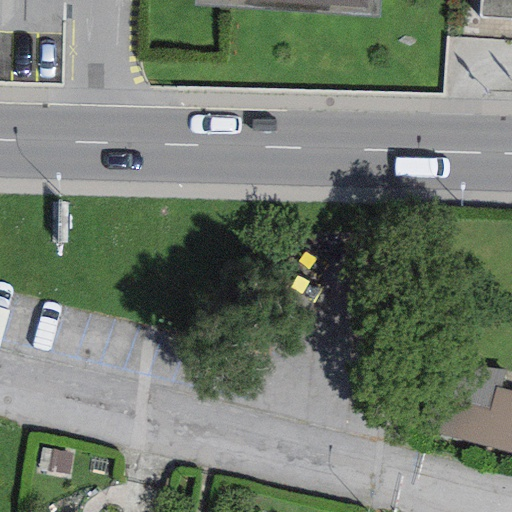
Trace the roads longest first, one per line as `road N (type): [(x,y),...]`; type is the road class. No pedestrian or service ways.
road 1 (residential): [(511,510),(0,385)]
road 2 (primary): [(511,158),(0,146)]
road 3 (unknown): [(107,148),(110,0)]
